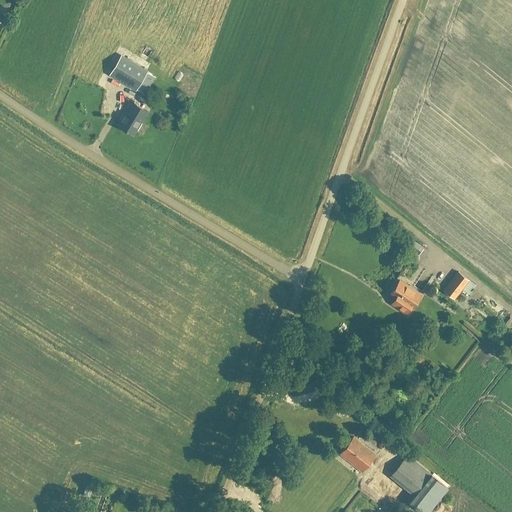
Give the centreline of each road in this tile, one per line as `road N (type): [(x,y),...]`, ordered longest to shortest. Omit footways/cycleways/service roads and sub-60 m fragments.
road 1 (unclassified): [(301,279),(0,94)]
road 2 (unclassified): [(301,279),(402,0)]
road 3 (unclassified): [(218,511),(301,279)]
